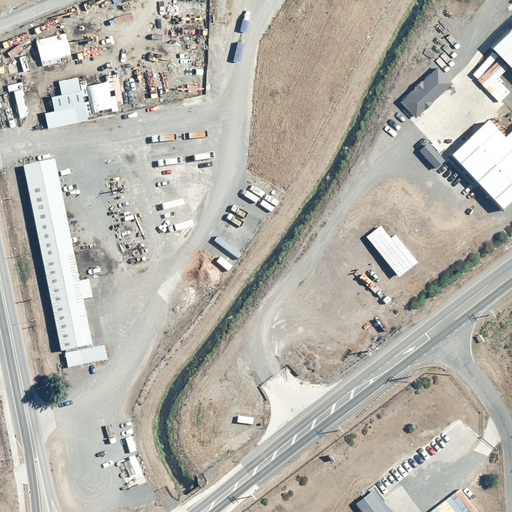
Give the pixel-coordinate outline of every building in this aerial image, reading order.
[(511,26),(491,47),(511,69),(511,26)] [(40,62),(70,55),(68,49),(102,40),(100,32),(66,41),(64,32),(34,39),(40,62)] [(70,55),(40,62),(41,66),(71,58),(70,55)] [(438,67),(400,102),(417,119),(452,83),(438,67)] [(60,89),(41,93),(47,129),(88,121),(78,77),(58,82),(60,89)] [(26,114),(21,88),(12,90),(18,116),(26,114)] [(459,102),(440,97),(430,138),(449,142),(459,102)] [(511,129),(506,136),(490,120),(451,155),(502,209),(511,200),(511,129)] [(48,155),(14,161),(51,348),(84,342),(48,155)] [(458,218),(456,191),(440,192),(442,219),(458,218)] [(367,237),(400,277),(418,262),(396,233),(391,238),(380,226),(367,237)] [(98,340),(57,348),(60,363),(101,355),(98,340)] [(125,451),(108,458),(120,486),(137,479),(125,451)] [(377,511),(383,509),(364,484),(344,498),(354,511),(377,511)] [(101,489),(84,498),(91,511),(98,511),(109,506),(101,489)]
